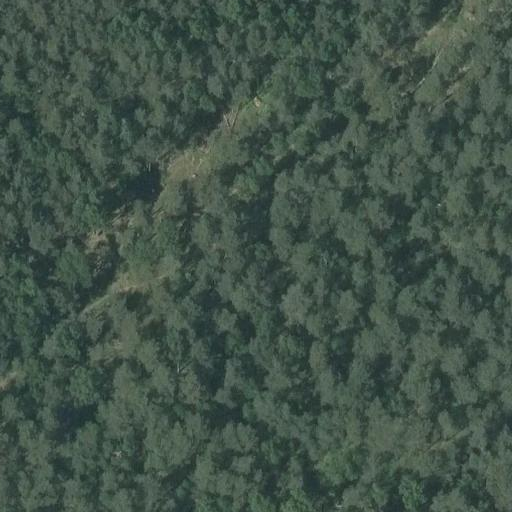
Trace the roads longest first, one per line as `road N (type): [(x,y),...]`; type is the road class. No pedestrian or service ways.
road 1 (track): [(0,365),(429,0)]
road 2 (track): [(110,0),(181,35),(300,22),(387,35)]
